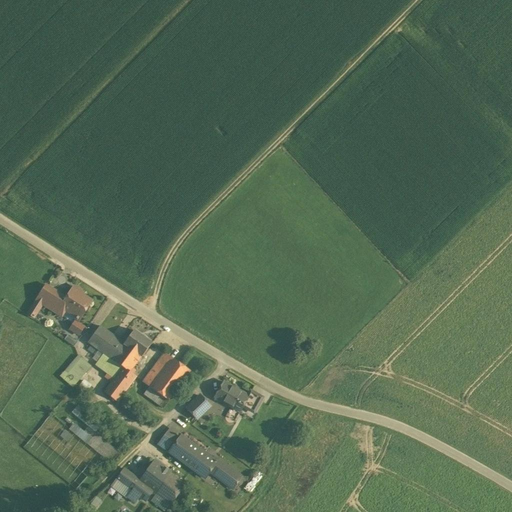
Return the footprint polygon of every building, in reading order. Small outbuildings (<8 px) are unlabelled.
[(46,285),(37,300),(53,311),(63,295),(46,285)] [(67,298),(63,295),(53,311),(62,317),(66,311),(70,313),(70,312),(76,316),(77,316),(77,317),(76,317),(76,318),(75,318),(75,319),(76,319),(76,320),(77,320),(78,320),(80,318),(79,317),(81,313),(87,304),(90,300),(82,295),(81,294),(77,291),(77,292),(73,290),(73,289),(67,298)] [(90,305),(87,304),(81,313),(84,315),(90,305)] [(39,309),(33,306),(28,314),(34,318),(39,309)] [(84,327),(76,321),(70,330),(79,335),(84,327)] [(119,340),(100,326),(88,342),(92,345),(98,350),(112,360),(124,344),(119,340)] [(124,344),(112,360),(123,368),(123,367),(132,373),(132,372),(131,371),(133,369),(142,357),(152,343),(134,330),(129,337),(124,344)] [(76,346),(79,341),(69,334),(66,339),(76,346)] [(124,344),(129,337),(124,334),(119,340),(124,344)] [(92,345),(89,350),(95,355),(98,350),(92,345)] [(151,389),(173,359),(166,354),(144,383),(149,387),(151,389)] [(76,381),(78,381),(90,367),(79,357),(66,371),(76,381)] [(169,401),(191,372),(173,359),(151,389),(169,401)] [(123,367),(123,368),(104,392),(118,403),(137,377),(133,374),(132,373),(123,367)] [(84,381),(78,390),(84,394),(91,386),(84,381)] [(224,382),(215,398),(240,412),(249,396),(224,382)] [(151,389),(149,387),(144,395),(164,409),(169,401),(151,389)] [(187,408),(197,419),(210,407),(200,396),(187,408)] [(84,409),(77,416),(96,432),(102,424),(84,409)] [(69,428),(63,434),(73,445),(80,439),(69,428)] [(171,429),(160,444),(170,452),(182,437),(171,429)] [(96,434),(88,444),(100,454),(108,444),(96,434)] [(182,437),(170,452),(190,467),(205,478),(210,471),(217,463),(216,462),(182,437)] [(108,444),(100,454),(106,459),(114,449),(108,444)] [(121,454),(114,449),(106,459),(112,465),(121,454)] [(235,473),(218,460),(216,462),(217,463),(210,471),(227,484),(235,473)] [(155,461),(140,481),(140,482),(152,490),(170,504),(185,484),(155,461)] [(199,482),(202,482),(205,478),(190,467),(186,472),(199,482)] [(124,469),(117,479),(133,491),(140,482),(140,481),(124,469)] [(235,473),(227,484),(232,488),(241,477),(235,473)] [(251,491),(259,479),(255,476),(246,488),(251,491)] [(152,490),(140,482),(133,491),(140,496),(145,500),(152,490)] [(140,496),(133,491),(129,497),(135,502),(140,496)]
